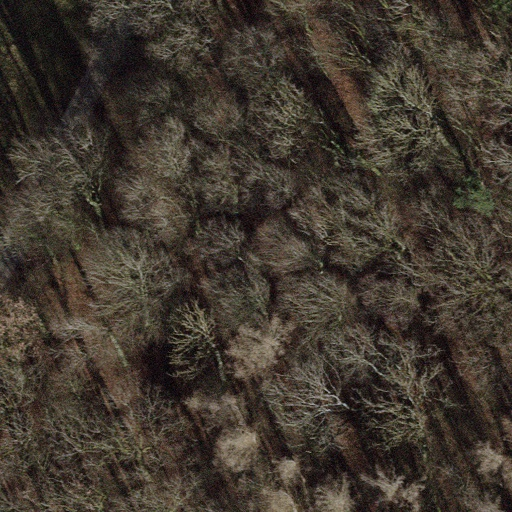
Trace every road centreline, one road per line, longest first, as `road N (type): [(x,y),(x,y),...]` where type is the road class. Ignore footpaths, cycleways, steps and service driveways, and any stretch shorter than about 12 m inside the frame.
road 1 (track): [(198,511),(163,0)]
road 2 (track): [(124,0),(0,241)]
